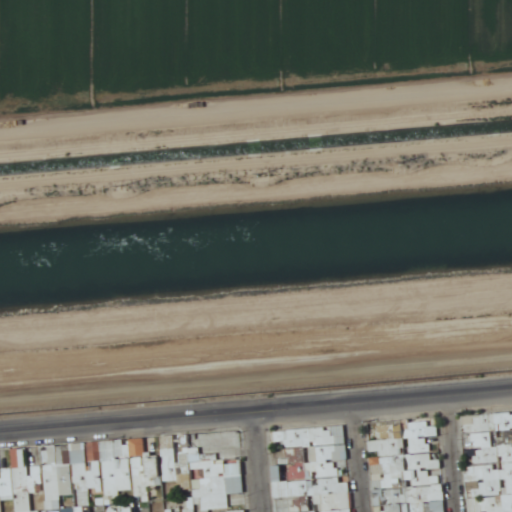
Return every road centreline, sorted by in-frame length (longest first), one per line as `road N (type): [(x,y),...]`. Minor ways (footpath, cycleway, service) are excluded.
road 1 (primary): [(511,390),(0,433)]
road 2 (residential): [(0,147),(511,107)]
